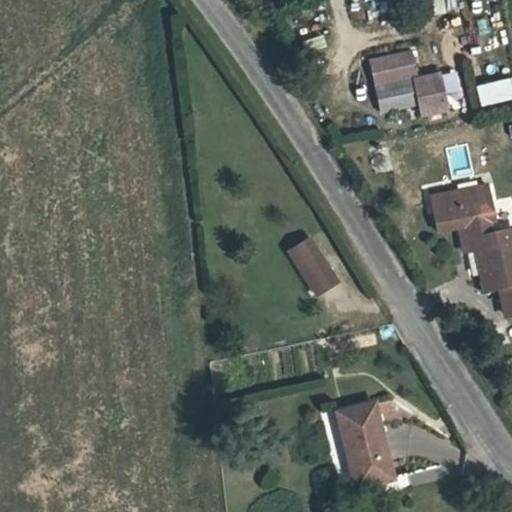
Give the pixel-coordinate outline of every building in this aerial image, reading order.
[(439,70),(419,74),(413,47),(370,56),(380,110),(419,102),(422,115),(448,109),(439,70)] [(480,106),(511,98),(511,75),(474,84),(480,106)] [(430,195),(438,229),(459,225),(468,224),(470,236),(475,236),(477,245),(484,278),(501,274),(504,285),(511,283),(511,228),(493,232),(490,220),(496,218),(487,183),(430,195)] [(468,224),(459,225),(464,248),(477,245),(475,236),(470,236),(468,224)] [(303,242),(312,260),(336,247),(326,229),(303,242)] [(336,247),(312,260),(326,285),(350,272),(336,247)] [(501,274),(484,278),(486,289),(501,285),(504,285),(501,274)] [(511,283),(504,285),(501,285),(507,312),(511,310),(511,283)] [(360,478),(393,468),(374,396),(335,404),(344,445),(352,445),(360,478)]
